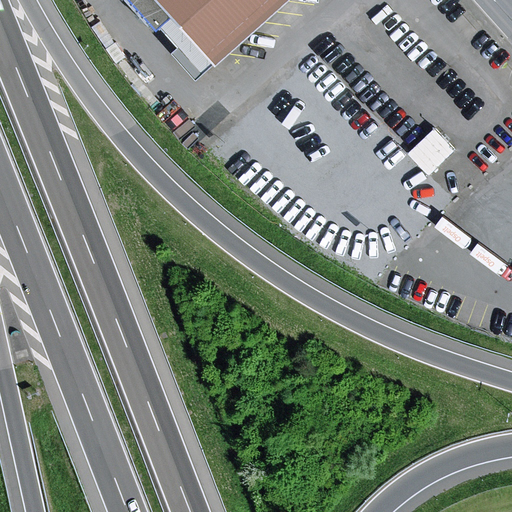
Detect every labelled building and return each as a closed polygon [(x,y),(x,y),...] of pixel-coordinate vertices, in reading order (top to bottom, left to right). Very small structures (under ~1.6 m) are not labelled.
[(122,0),(154,35),(158,31),(168,22),(210,70),(213,73),(295,0),(122,0)] [(210,70),(168,22),(158,31),(200,79),(210,70)] [(218,151),(278,214),(368,128),(308,65),(218,151)] [(441,126),(412,149),(432,173),(461,150),(441,126)] [(309,216),(377,282),(453,204),(384,138),(309,216)] [(315,244),(326,232),(307,215),(296,227),(315,244)]
